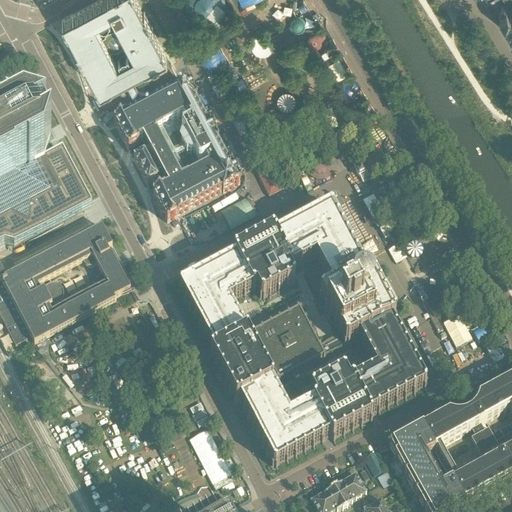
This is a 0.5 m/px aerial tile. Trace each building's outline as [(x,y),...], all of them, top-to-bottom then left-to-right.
[(98,0),(73,14),(72,13),(61,19),(67,31),(68,30),(76,46),(75,47),(83,63),(85,62),(93,78),(93,79),(99,90),(111,84),(110,84),(121,78),(124,76),(125,78),(124,78),(125,80),(132,76),(131,74),(130,75),(129,74),(133,72),(143,66),(144,66),(165,55),(151,27),(152,26),(144,10),(142,11),(136,0),(98,0)] [(511,0),(503,0),(506,5),(504,6),(503,5),(502,5),(500,6),(500,8),(501,10),(498,11),(502,18),(511,33),(511,34),(511,0)] [(125,80),(140,107),(143,106),(147,104),(132,76),(129,78),(125,80)] [(156,195),(153,196),(153,197),(158,207),(158,208),(161,213),(160,213),(161,214),(167,224),(178,219),(177,217),(203,203),(222,193),(223,195),(240,186),(231,168),(229,169),(216,144),(218,143),(209,127),(207,128),(194,104),(196,103),(187,85),(169,94),(170,96),(148,108),(147,107),(148,106),(147,104),(140,107),(141,110),(142,109),(143,110),(126,120),(125,118),(114,124),(120,135),(119,135),(119,136),(122,141),(123,141),(128,151),(132,149),(135,148),(139,146),(138,144),(140,143),(142,142),(149,156),(145,158),(144,155),(140,158),(137,159),(136,160),(135,159),(134,159),(133,159),(134,161),(133,161),(147,187),(151,185),(154,183),(154,184),(158,182),(157,179),(158,178),(159,178),(158,178),(161,177),(168,191),(166,192),(164,193),(163,191),(159,193),(159,194),(157,195),(156,195)] [(24,246),(65,224),(92,210),(62,154),(56,157),(52,150),(50,146),(51,144),(47,146),(41,135),(45,133),(43,132),(38,123),(37,121),(43,118),(29,90),(0,105),(0,256),(12,259),(27,251),(24,246)] [(397,183),(397,184),(398,185),(398,184),(401,185),(402,184),(415,188),(414,189),(415,189),(417,190),(419,189),(417,186),(415,187),(414,185),(413,186),(404,183),(403,182),(401,183),(400,181),(397,183)] [(413,194),(392,205),(392,206),(414,194),(415,189),(414,189),(413,194)] [(234,257),(236,260),(234,261),(232,262),(228,264),(226,261),(225,262),(226,265),(219,269),(217,266),(216,267),(217,270),(210,274),(209,271),(207,272),(209,275),(201,279),(200,276),(198,276),(200,279),(193,283),(191,280),(189,281),(191,284),(182,289),(180,286),(179,287),(180,290),(180,291),(177,293),(178,294),(181,293),(186,302),(183,303),(184,305),(187,303),(190,311),(187,312),(188,314),(191,312),(195,319),(192,321),(193,323),(196,321),(200,328),(197,330),(198,331),(201,330),(205,337),(202,339),(202,340),(205,339),(209,346),(206,348),(207,349),(210,347),(214,355),(211,357),(207,359),(208,361),(212,359),(235,403),(232,405),(233,407),(237,405),(240,403),(244,411),(241,413),(241,414),(242,414),(245,413),(249,420),(246,422),(246,423),(249,422),(253,429),(250,431),(251,432),(254,431),(258,438),(255,439),(256,441),(259,439),(263,447),(260,448),(261,450),(264,448),(267,456),(264,457),(265,459),(268,457),(273,466),(270,468),(271,469),(274,468),(275,468),(276,471),(278,470),(276,467),(286,462),(287,465),(289,464),(287,461),(294,458),(296,461),(298,460),(296,457),(303,453),(305,456),(306,455),(305,452),(312,448),(314,451),(315,450),(314,447),(321,443),(323,446),(324,446),(322,443),(330,438),(332,441),(334,445),(336,444),(334,441),(342,437),(344,440),(345,439),(344,436),(351,432),(353,435),(354,434),(353,431),(360,427),(362,430),(363,429),(362,426),(370,422),(371,425),(373,424),(371,421),(372,421),(370,417),(377,413),(379,416),(381,416),(379,413),(386,409),(388,412),(389,411),(388,408),(395,404),(397,407),(398,406),(397,403),(404,399),(406,402),(407,401),(406,398),(413,395),(414,398),(416,397),(414,394),(423,389),(425,392),(427,391),(425,388),(426,388),(425,387),(428,385),(427,384),(424,385),(420,376),(423,375),(422,373),(419,375),(415,367),(418,366),(417,364),(414,366),(410,358),(413,357),(412,355),(409,357),(406,350),(409,348),(408,347),(405,348),(401,341),(404,339),(403,338),(400,339),(396,332),(399,330),(398,329),(395,330),(391,323),(395,321),(398,319),(398,318),(397,317),(394,319),(385,302),(387,301),(386,299),(384,300),(380,293),(382,292),(381,290),(379,291),(370,274),(373,273),(372,271),(369,273),(366,274),(362,267),(365,265),(364,264),(361,265),(357,258),(360,256),(359,255),(356,256),(352,249),(355,247),(354,246),(351,247),(348,240),(351,239),(350,237),(347,239),(343,231),(346,230),(345,228),(342,230),(338,223),(341,221),(340,220),(337,221),(332,212),(335,210),(334,209),(331,210),(331,209),(330,210),(329,207),(327,208),(329,211),(320,216),(318,213),(317,213),(318,216),(311,220),(309,217),(308,218),(309,221),(302,225),(300,222),(299,223),(300,226),(293,230),(292,227),(290,227),(292,230),(284,234),(283,231),(281,232),(283,235),(277,238),(275,239),(273,236),(273,237),(271,233),(270,234),(271,237),(263,241),(262,238),(260,239),(262,242),(254,246),(253,243),(251,244),(253,247),(245,251),(244,248),(242,248),(244,252),(236,256),(234,253),(232,254),(234,257)] [(110,250),(112,249),(102,229),(6,279),(0,268),(0,309),(10,329),(7,330),(15,347),(27,341),(30,339),(34,346),(116,303),(116,302),(115,303),(114,301),(130,292),(112,257),(112,256),(112,255),(112,254),(112,253),(111,252),(110,250)] [(431,260),(428,261),(429,262),(432,261),(426,251),(410,260),(426,252),(431,260)] [(429,267),(446,258),(446,257),(430,265),(429,263),(428,264),(429,267)] [(433,274),(435,277),(436,276),(435,274),(450,266),(450,265),(433,274)] [(444,285),(428,293),(428,294),(445,285),(439,275),(437,277),(439,276),(444,285)] [(477,347),(476,352),(477,352),(478,347),(468,330),(456,336),(456,337),(468,331),(477,347)] [(456,346),(455,347),(454,347),(455,350),(457,349),(458,351),(460,350),(474,354),(475,355),(477,354),(478,356),(481,355),(480,354),(479,353),(477,352),(476,352),(476,353),(458,348),(459,347),(456,346)] [(474,408),(471,411),(469,413),(465,415),(462,416),(458,417),(455,417),(451,416),(449,415),(412,436),(389,448),(424,511),(455,511),(461,509),(511,480),(511,379),(477,399),(477,401),(475,406),(474,408)] [(385,473),(375,456),(375,455),(364,461),(374,479),(385,473)] [(378,480),(384,490),(392,485),(387,475),(378,480)] [(351,481),(348,482),(357,496),(359,500),(361,498),(365,496),(366,495),(366,494),(365,494),(356,479),(356,478),(355,478),(351,481)] [(345,484),(341,486),(347,496),(351,504),(356,501),(356,502),(359,500),(357,496),(348,482),(345,484)] [(336,489),(333,490),(345,510),(348,509),(347,508),(351,506),(352,505),(352,504),(351,504),(347,496),(341,486),(340,486),(340,487),(336,489)] [(326,494),(325,495),(335,511),(340,511),(342,511),(345,510),(333,490),(330,492),(331,492),(326,495),(326,494)] [(321,498),(319,499),(326,511),(335,511),(325,495),(326,496),(322,498),(321,498)] [(326,511),(319,499),(316,501),(312,504),(312,503),(311,504),(311,505),(312,505),(315,511),(326,511)] [(382,511),(386,510),(381,502),(364,511),(365,511),(364,511),(382,511)]
